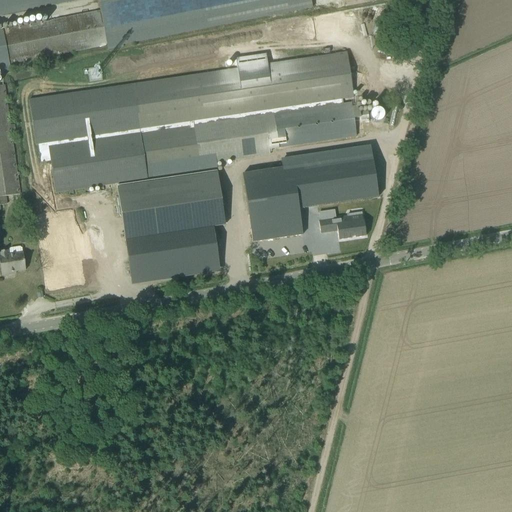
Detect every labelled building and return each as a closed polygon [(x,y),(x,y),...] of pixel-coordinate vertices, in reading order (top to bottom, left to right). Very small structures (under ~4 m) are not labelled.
[(0,0),(0,15),(77,0),(97,0),(100,12),(106,46),(107,48),(312,8),(310,0),(0,0)] [(100,12),(0,32),(0,66),(106,46),(100,12)] [(132,85),(29,101),(35,145),(37,145),(39,157),(40,163),(50,162),(55,194),(146,180),(147,181),(152,180),(217,171),(216,163),(270,155),(269,150),(278,148),(278,149),(356,137),(353,116),(359,115),(360,115),(360,112),(359,106),(352,107),(351,103),(343,104),(342,99),(353,98),(346,53),(335,55),(335,53),(267,63),(266,53),(235,58),(235,61),(233,61),(234,67),(236,66),(236,68),(195,74),(195,76),(132,85)] [(0,87),(0,205),(7,204),(6,197),(20,195),(4,87),(0,87)] [(383,117),(383,115),(383,114),(382,112),(381,111),(380,110),(378,110),(377,110),(375,110),(374,110),(373,111),(371,112),(370,113),(370,114),(369,116),(369,117),(370,119),(370,120),(371,121),(372,122),(374,123),(375,123),(377,123),(378,123),(379,123),(381,122),(382,121),(383,120),(383,118),(383,117)] [(360,115),(359,115),(360,121),(368,120),(367,111),(360,112),(360,115)] [(371,156),(242,175),(250,230),(252,243),(302,235),(298,210),(377,198),(371,156)] [(216,174),(117,189),(124,240),(130,277),(219,264),(213,225),(224,224),(222,205),(226,205),(224,194),(219,194),(216,174)] [(347,217),(318,221),(320,234),(336,232),(338,241),(351,239),(351,237),(354,237),(354,238),(365,237),(363,221),(362,221),(361,213),(360,213),(346,215),(347,217)] [(25,271),(23,254),(22,248),(19,247),(10,248),(8,251),(0,251),(0,268),(1,276),(9,275),(8,273),(25,271)]
